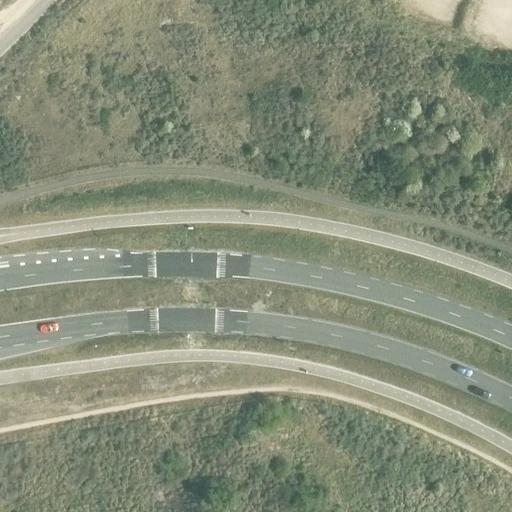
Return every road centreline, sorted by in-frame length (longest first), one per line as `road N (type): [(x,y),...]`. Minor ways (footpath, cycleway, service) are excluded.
road 1 (primary): [(0,337),(247,323),(386,348),(511,400)]
road 2 (primary): [(511,337),(395,295),(265,269),(121,265),(0,278)]
